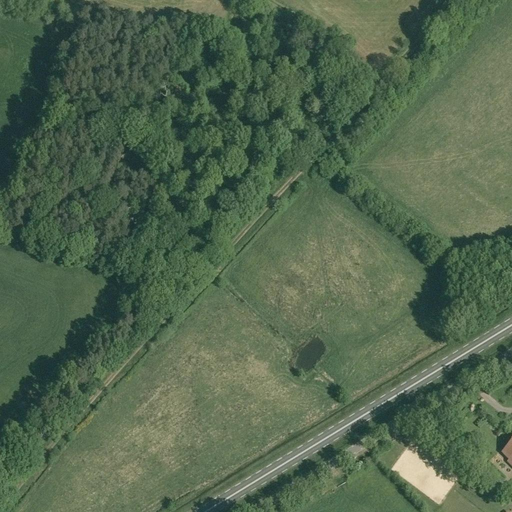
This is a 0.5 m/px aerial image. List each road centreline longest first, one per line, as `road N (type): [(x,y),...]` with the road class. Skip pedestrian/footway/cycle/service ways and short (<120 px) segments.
road 1 (track): [(464,0),(89,401),(0,511)]
road 2 (secondary): [(207,511),(511,325)]
road 3 (unclassified): [(251,511),(511,352)]
